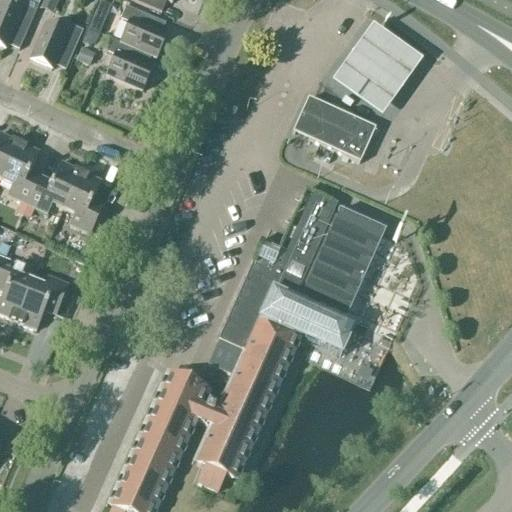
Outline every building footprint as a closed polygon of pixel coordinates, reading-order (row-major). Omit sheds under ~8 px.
[(0,8),(0,51),(4,53),(6,48),(18,53),(40,2),(35,0),(25,0),(19,16),(0,8)] [(44,0),(39,11),(52,17),(59,0),(44,0)] [(173,0),(124,0),(160,16),(166,4),(171,6),(173,0)] [(147,58),(155,62),(165,41),(159,38),(165,26),(125,9),(120,22),(128,25),(119,46),(147,58)] [(65,36),(45,27),(29,64),(50,73),(53,68),(64,73),(82,34),(69,28),(65,36)] [(351,61),(332,87),(383,123),(400,99),(423,67),(373,31),(351,61)] [(147,58),(119,46),(111,43),(105,55),(114,58),(105,79),(141,95),(150,73),(142,70),(147,58)] [(244,112),(258,119),(286,58),(272,51),(244,112)] [(358,167),(374,132),(307,102),(291,136),(299,139),(319,149),(316,155),(331,162),(334,155),(358,167)] [(0,183),(18,147),(0,138),(0,183)] [(6,199),(27,209),(39,181),(29,176),(38,157),(18,147),(0,183),(0,185),(10,190),(6,199)] [(51,209),(61,214),(80,176),(59,167),(50,186),(39,181),(27,209),(46,218),(51,209)] [(100,186),(80,176),(61,214),(73,219),(68,229),(89,239),(102,211),(91,205),(100,186)] [(171,379),(111,511),(150,511),(191,421),(218,433),(201,470),(203,471),(196,488),(217,497),(224,481),(236,486),(300,344),(340,361),(354,329),(343,325),(384,234),(334,212),(335,208),(311,198),(285,256),(269,249),(259,270),(253,268),(207,369),(234,381),(217,419),(212,417),(215,410),(207,407),(203,413),(196,410),(203,393),(171,379)] [(0,302),(0,319),(15,326),(31,287),(19,282),(23,272),(3,264),(0,270),(0,296),(2,297),(0,302)] [(55,319),(67,290),(46,281),(42,291),(31,287),(15,326),(35,334),(43,314),(55,319)] [(374,323),(377,309),(363,307),(361,320),(374,323)] [(66,511),(77,483),(64,478),(53,507),(66,511)]
